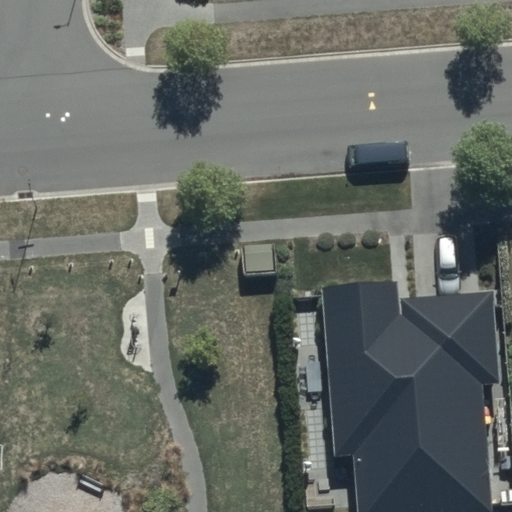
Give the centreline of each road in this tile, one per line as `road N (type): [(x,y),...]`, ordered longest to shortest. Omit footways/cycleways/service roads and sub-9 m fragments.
road 1 (residential): [(51,135),(511,100)]
road 2 (residential): [(41,0),(51,135)]
